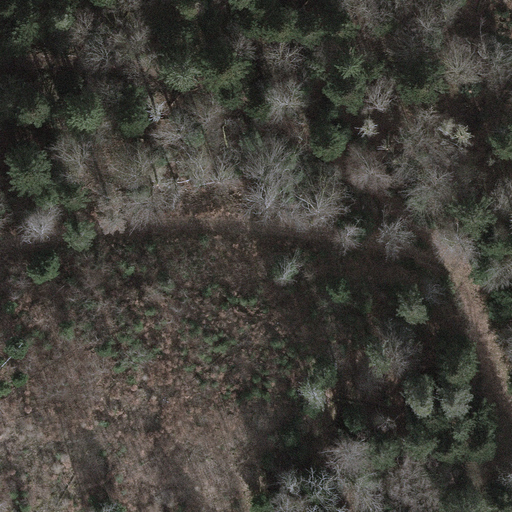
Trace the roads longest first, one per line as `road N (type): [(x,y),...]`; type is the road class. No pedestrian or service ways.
road 1 (track): [(0,60),(148,63),(254,102),(327,148),(407,215),(447,250),(455,272)]
road 2 (track): [(455,272),(393,243),(209,216),(0,241)]
road 3 (track): [(511,395),(455,272)]
